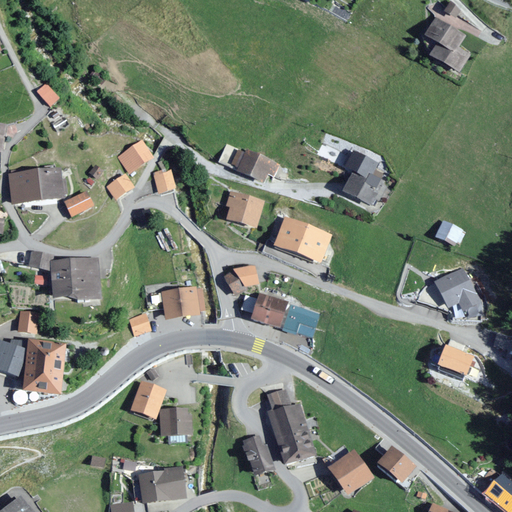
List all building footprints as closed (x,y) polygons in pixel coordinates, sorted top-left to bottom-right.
[(450,3),(445,13),(457,19),(462,9),(450,3)] [(462,38),(432,20),(421,39),(432,46),(425,58),(455,76),(466,57),(455,50),(462,38)] [(45,83),(36,91),(50,107),(60,98),(45,83)] [(141,140),(119,156),(131,173),(153,157),(141,140)] [(280,164),(246,149),(236,172),(263,184),(267,174),(274,177),(280,164)] [(380,163),(353,150),(345,167),(353,171),(343,192),(373,206),(385,182),(373,176),(380,163)] [(62,201),(59,168),(9,173),(13,206),(62,201)] [(93,181),(99,174),(91,168),(85,176),(93,181)] [(172,171),(155,175),(159,193),(176,189),(172,171)] [(135,188),(126,174),(108,186),(117,200),(135,188)] [(256,230),(265,201),(231,190),(226,206),(229,207),(225,220),(256,230)] [(86,192),(65,202),(72,217),(93,208),(86,192)] [(146,212),(132,216),(136,230),(150,225),(146,212)] [(333,235),(287,216),(274,249),(320,268),(333,235)] [(444,220),(436,237),(457,248),(466,231),(444,220)] [(97,258),(52,260),(53,254),(33,251),(30,267),(50,270),(53,297),(65,296),(77,300),(100,298),(97,258)] [(256,265),(232,270),(233,271),(224,276),(235,296),(250,288),(249,286),(259,284),(256,265)] [(466,266),(435,281),(449,309),(459,304),(464,312),(484,301),(466,266)] [(162,292),(166,320),(201,315),(197,287),(162,292)] [(279,327),(286,303),(257,296),(251,319),(279,327)] [(291,306),(283,331),(313,340),(321,314),(291,306)] [(38,312),(20,311),(18,332),(37,333),(38,312)] [(129,319),(134,337),(151,332),(147,314),(129,319)] [(0,368),(18,375),(24,376),(23,390),(60,395),(66,344),(15,337),(15,343),(0,337),(0,368)] [(438,366),(467,378),(475,358),(447,346),(438,366)] [(153,368),(146,372),(152,381),(159,376),(153,368)] [(156,419),(167,389),(143,380),(132,411),(156,419)] [(284,466),(317,458),(302,404),(291,407),(287,389),(268,394),(273,411),(269,412),(284,466)] [(189,408),(161,410),(162,437),(191,435),(189,408)] [(263,447),(259,436),(241,442),(253,479),(274,472),(265,446),(263,447)] [(377,465),(401,485),(416,467),(392,447),(377,465)] [(375,478),(355,450),(328,469),(347,497),(375,478)] [(140,475),(143,504),(187,500),(183,467),(156,470),(157,473),(140,475)] [(484,494),(504,511),(511,511),(511,479),(503,472),(484,494)] [(0,511),(29,511),(17,497),(0,511)] [(134,511),(133,502),(111,505),(111,511),(134,511)] [(453,511),(433,503),(429,511),(453,511)]
